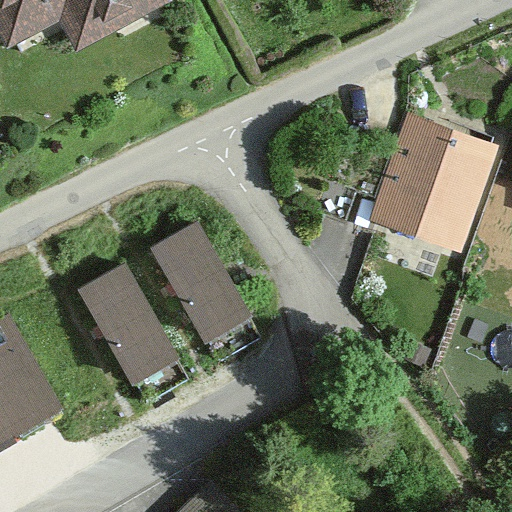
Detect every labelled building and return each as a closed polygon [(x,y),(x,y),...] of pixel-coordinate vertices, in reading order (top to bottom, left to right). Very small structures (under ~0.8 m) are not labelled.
[(184,0),(0,0),(0,38),(3,44),(53,18),(75,60),(185,2),(184,0)] [(407,110),(375,219),(467,246),(499,137),(407,110)] [(196,219),(149,246),(203,339),(250,312),(196,219)] [(125,267),(77,295),(131,386),(179,357),(125,267)] [(4,308),(0,310),(0,458),(5,467),(74,426),(4,308)] [(230,511),(201,485),(175,511),(230,511)]
